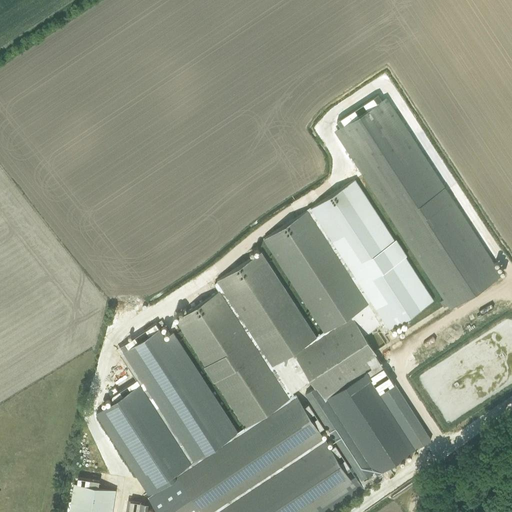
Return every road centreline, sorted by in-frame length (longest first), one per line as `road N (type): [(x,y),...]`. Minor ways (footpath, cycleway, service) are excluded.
road 1 (track): [(511,458),(384,491)]
road 2 (track): [(413,470),(511,402)]
